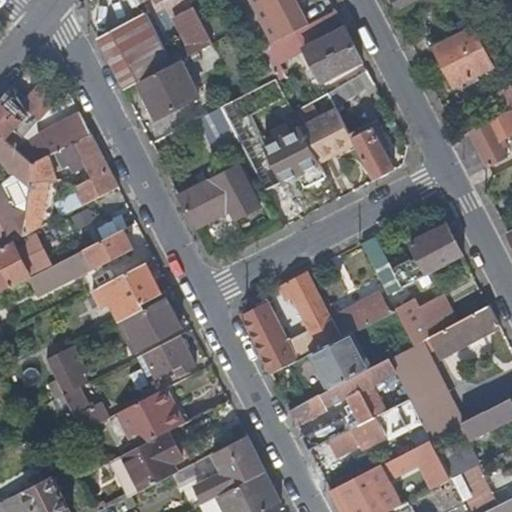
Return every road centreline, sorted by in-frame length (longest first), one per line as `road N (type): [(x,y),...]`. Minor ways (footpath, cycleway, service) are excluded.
road 1 (residential): [(201,296),(65,33),(45,18)]
road 2 (residential): [(201,296),(448,172)]
road 3 (residential): [(312,511),(201,296)]
road 4 (residential): [(448,172),(358,0)]
road 5 (residential): [(511,297),(448,172)]
